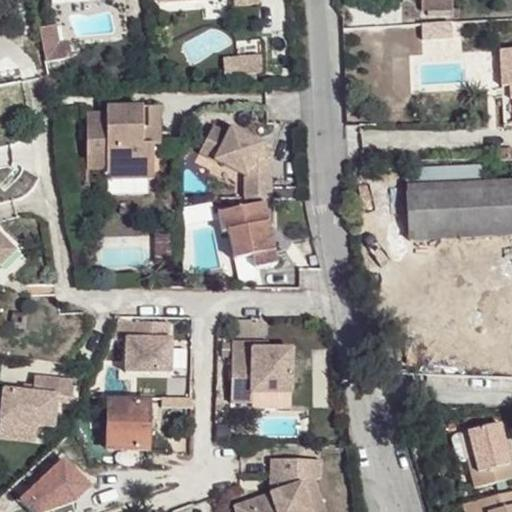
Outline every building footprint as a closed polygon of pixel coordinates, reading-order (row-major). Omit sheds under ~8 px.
[(253,8),(252,0),(232,0),(233,10),(253,8)] [(454,8),(453,0),(422,0),(423,8),(454,8)] [(58,28),(38,31),(44,63),(72,59),(70,47),(62,44),(58,28)] [(511,48),(502,49),(504,87),(511,86),(511,48)] [(253,74),(253,56),(215,57),(215,65),(229,64),(229,75),(253,74)] [(229,75),(229,64),(215,65),(216,75),(229,75)] [(84,120),(84,175),(104,175),(105,184),(152,184),(151,151),(141,150),(141,134),(157,135),(156,113),(104,114),(104,120),(84,120)] [(211,125),(198,151),(243,174),(244,198),(269,197),(267,156),(253,157),(261,144),(231,128),(228,134),(211,125)] [(151,151),(157,151),(157,135),(141,134),(141,150),(151,151)] [(261,144),(253,157),(267,156),(261,144)] [(480,166),(405,169),(406,187),(481,185),(480,166)] [(85,197),(104,196),(105,184),(104,175),(84,175),(85,197)] [(409,242),(511,237),(511,182),(481,185),(406,187),(409,242)] [(244,198),(242,198),(242,204),(217,211),(223,231),(227,229),(235,257),(252,253),(255,265),(278,259),(269,223),(271,222),(271,197),(269,197),(244,198)] [(0,267),(5,264),(9,270),(28,257),(6,228),(0,232),(0,267)] [(156,244),(156,270),(172,270),(171,244),(156,244)] [(252,253),(235,257),(241,279),(257,274),(255,265),(252,253)] [(173,318),(137,317),(137,333),(131,333),(130,367),(175,367),(175,333),(173,333),(173,318)] [(251,340),(230,341),(231,402),(252,401),(252,391),(291,390),(290,346),(265,347),(251,347),(251,340)] [(24,400),(4,398),(1,430),(38,434),(53,436),(57,405),(74,406),(76,390),(35,385),(34,394),(33,400),(24,400)] [(291,390),(252,391),(252,401),(252,406),(291,405),(291,390)] [(147,404),(107,403),(107,417),(106,451),(146,451),(147,404)] [(88,437),(88,417),(86,417),(71,420),(74,430),(76,438),(88,437)] [(107,417),(88,417),(88,437),(87,451),(106,451),(107,417)] [(468,460),(475,490),(511,480),(511,470),(501,424),(467,432),(474,459),(468,460)] [(38,434),(1,430),(0,434),(0,446),(36,451),(38,434)] [(474,459),(467,432),(456,434),(455,436),(461,461),(463,462),(468,460),(474,459)] [(269,492),(232,504),(235,511),(324,511),(313,478),(319,476),(319,459),(270,460),(269,477),(279,480),(279,487),(269,487),(269,492)] [(0,510),(0,511),(26,511),(49,491),(37,477),(0,510)] [(279,480),(269,477),(269,487),(279,487),(279,480)] [(49,491),(26,511),(38,511),(55,497),(49,491)] [(511,511),(511,493),(478,502),(480,511),(511,511)] [(480,511),(478,502),(461,505),(462,511),(480,511)]
